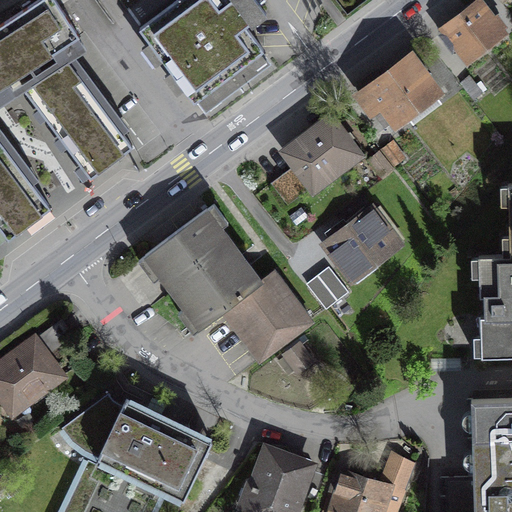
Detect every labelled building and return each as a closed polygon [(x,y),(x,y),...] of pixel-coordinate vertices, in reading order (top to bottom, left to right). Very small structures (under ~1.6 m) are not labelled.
[(79,35),(56,0),(37,0),(0,24),(0,72),(6,83),(15,77),(50,54),(79,35)] [(226,0),(177,0),(140,28),(245,25),(250,21),(252,24),(266,14),(256,0),(228,0),(227,1),(226,0)] [(459,45),(467,56),(500,31),(483,10),(487,7),(482,0),(476,0),(466,8),(469,12),(440,35),(452,50),(459,45)] [(263,49),(245,25),(140,28),(194,101),(216,83),(217,85),(219,83),(221,85),(240,70),(239,68),(241,66),(240,65),(263,49)] [(59,66),(50,54),(15,77),(90,177),(132,146),(69,60),(59,66)] [(369,86),(359,94),(372,111),(382,104),(395,121),(437,90),(411,55),(379,79),(374,73),(364,80),(369,86)] [(296,164),(312,186),(313,188),(359,154),(330,116),(285,150),(296,164)] [(0,139),(0,227),(8,239),(50,207),(0,139)] [(383,177),(393,169),(379,152),(369,159),(383,177)] [(312,186),(296,164),(271,183),(287,204),(312,186)] [(482,355),(511,354),(511,183),(508,183),(510,254),(479,255),(480,295),(485,295),(485,315),(480,315),(482,355)] [(223,310),(261,281),(207,208),(146,254),(200,327),(223,310)] [(326,244),(351,278),(398,243),(373,209),(326,244)] [(331,269),(309,286),(326,309),(348,292),(331,269)] [(261,281),(223,310),(260,358),(311,320),(274,272),(261,281)] [(0,363),(0,394),(13,412),(62,375),(46,354),(70,336),(60,322),(36,340),(35,338),(0,363)] [(73,441),(85,451),(113,399),(109,392),(63,428),(73,441)] [(444,476),(445,511),(511,511),(511,396),(471,398),(473,475),(444,476)] [(123,405),(113,399),(85,451),(100,457),(97,463),(157,491),(159,485),(184,497),(212,439),(127,398),(123,405)] [(239,505),(257,511),(291,511),(308,469),(289,462),(290,458),(267,449),(254,483),(248,481),(239,505)] [(151,511),(161,493),(157,491),(97,463),(89,459),(63,511),(151,511)] [(385,487),(341,472),(329,509),(333,510),(332,511),(396,511),(406,488),(386,482),(385,487)]
